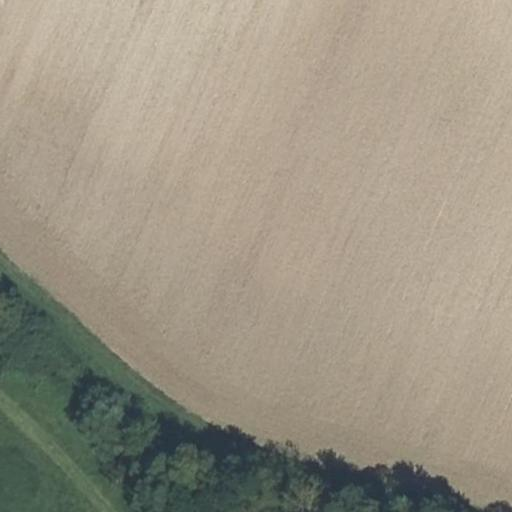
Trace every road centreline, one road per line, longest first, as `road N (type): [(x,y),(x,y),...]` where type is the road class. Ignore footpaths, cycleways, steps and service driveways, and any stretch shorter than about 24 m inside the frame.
road 1 (track): [(423,511),(261,462),(195,431),(0,268)]
road 2 (track): [(94,511),(0,422)]
